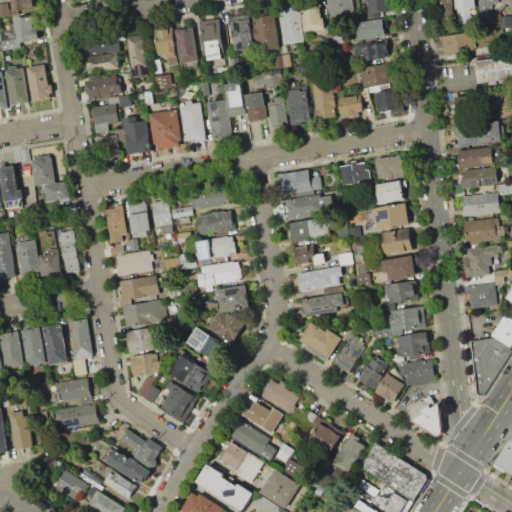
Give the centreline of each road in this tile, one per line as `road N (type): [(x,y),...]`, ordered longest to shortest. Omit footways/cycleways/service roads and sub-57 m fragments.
road 1 (residential): [(456,384),(411,0)]
road 2 (residential): [(427,130),(84,186)]
road 3 (residential): [(101,288),(56,0)]
road 4 (residential): [(196,450),(119,398),(101,288)]
road 5 (residential): [(263,346),(278,309),(254,158)]
road 6 (residential): [(384,424),(263,346)]
road 7 (residential): [(196,450),(263,346)]
